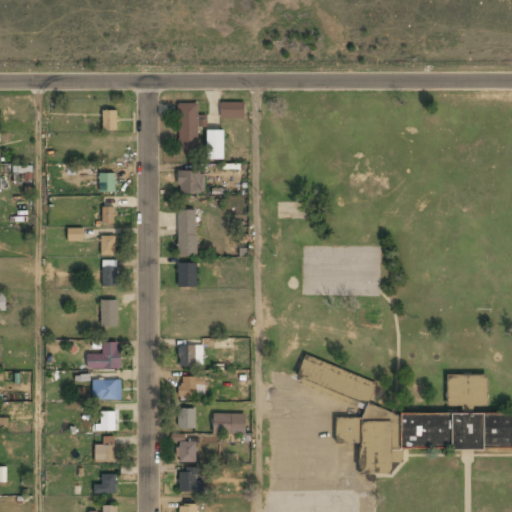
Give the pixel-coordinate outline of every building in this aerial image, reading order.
[(244,102),(220,102),(220,118),(244,118),(244,102)] [(177,103),(177,152),(198,152),(198,126),(204,126),(204,115),(198,115),(197,103),(177,103)] [(116,111),(102,111),(102,131),(116,131),(116,111)] [(207,131),(207,160),(224,160),(224,131),(207,131)] [(177,171),(177,195),(202,195),(202,171),(177,171)] [(114,174),(99,174),(99,194),(114,194),(114,174)] [(115,224),(114,208),(100,209),(101,225),(115,224)] [(196,256),(196,210),(177,211),(177,256),(196,256)] [(82,241),(82,228),(67,228),(66,241),(82,241)] [(100,237),(100,256),(117,256),(117,237),(100,237)] [(116,287),(116,262),(102,262),(102,287),(116,287)] [(196,288),(196,264),(177,264),(177,288),(196,288)] [(100,328),(117,328),(117,301),(100,301),(100,328)] [(86,370),(119,370),(119,343),(102,343),(102,355),(86,355),(86,370)] [(202,347),(178,347),(178,368),(202,368),(202,347)] [(305,356),(296,378),(368,408),(377,385),(305,356)] [(487,376),(447,375),(446,408),(486,409),(487,376)] [(204,397),(204,378),(178,378),(178,397),(204,397)] [(92,401),(121,401),(121,381),(92,381),(92,401)] [(96,429),(111,433),(116,415),(101,410),(96,429)] [(177,410),(177,430),(195,430),(195,410),(177,410)] [(511,412),(365,413),(365,419),(335,419),(335,445),(360,444),(360,475),(391,475),(391,463),(402,463),(402,450),(511,449),(511,412)] [(245,415),(212,415),(212,435),(245,435),(245,415)] [(103,438),(103,446),(94,446),(94,463),(114,463),(114,438),(103,438)] [(196,441),(177,441),(177,463),(196,463),(196,441)] [(197,493),(197,470),(178,470),(178,493),(197,493)] [(115,475),(101,475),(101,485),(94,485),(94,494),(115,494),(115,475)]
